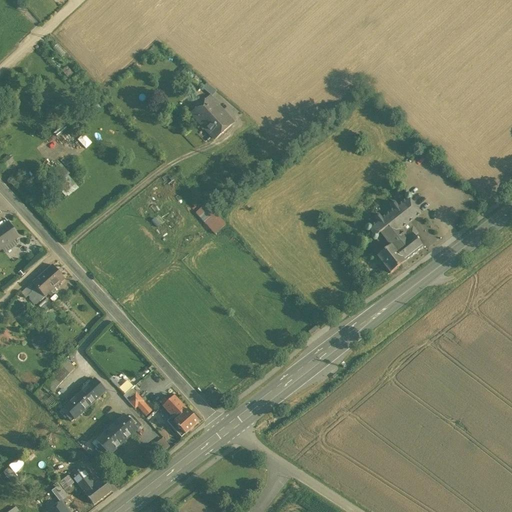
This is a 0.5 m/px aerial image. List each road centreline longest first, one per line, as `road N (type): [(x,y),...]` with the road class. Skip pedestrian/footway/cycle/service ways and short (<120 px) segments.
road 1 (primary): [(228,429),(511,211)]
road 2 (tertiary): [(228,429),(0,184)]
road 3 (unclassified): [(228,429),(354,511)]
road 4 (primary): [(120,511),(228,429)]
